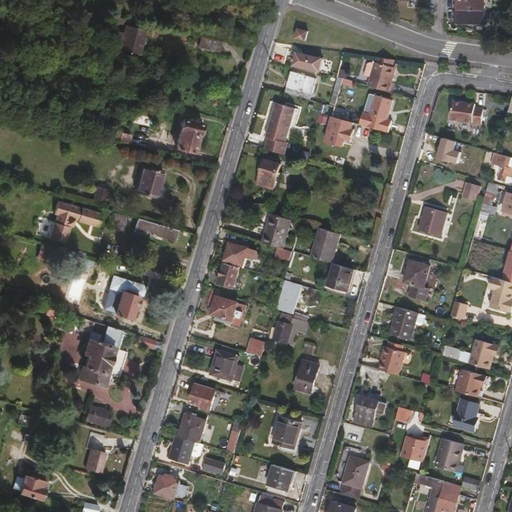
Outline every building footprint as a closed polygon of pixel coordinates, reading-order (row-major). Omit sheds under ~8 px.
[(486,13),(486,0),(453,0),(453,12),(486,13)] [(486,17),(486,13),(453,12),(453,26),(485,27),(486,17)] [(138,53),(143,29),(124,25),(122,32),(117,31),(114,40),(120,42),(119,48),(138,53)] [(305,41),(308,31),(297,29),(295,38),(305,41)] [(215,50),(218,41),(198,36),(196,46),(215,50)] [(392,67),(393,61),(375,58),(374,62),(381,64),(392,67)] [(370,77),(373,63),(368,62),(365,63),(362,75),(370,77)] [(389,76),(392,67),(381,64),(374,62),(373,63),(370,77),(367,85),(388,91),(391,77),(389,76)] [(303,91),(307,76),(293,72),(287,91),(311,99),(312,94),(303,91)] [(350,87),(352,81),(343,79),(342,84),(350,87)] [(386,119),(392,100),(374,95),(369,114),(362,112),(359,124),(371,127),(388,132),(391,120),(386,119)] [(481,121),(482,106),(474,106),(474,102),(462,101),(451,99),(449,118),(481,121)] [(285,141),(295,107),(277,101),(267,136),(270,136),(266,148),(284,153),(288,141),(285,141)] [(347,121),(350,111),(335,106),(332,116),(347,121)] [(328,125),(329,117),(319,116),(318,124),(328,125)] [(356,129),(350,126),(351,121),(347,121),(332,116),(325,139),(342,144),(343,144),(345,139),(352,141),(356,129)] [(193,150),(197,134),(199,134),(202,122),(182,117),(175,146),(193,150)] [(128,143),(129,135),(108,129),(107,138),(128,143)] [(511,165),(511,159),(511,155),(497,152),(493,163),(496,164),(497,162),(502,164),(502,165),(499,177),(499,178),(506,180),(508,174),(511,175),(511,166),(511,167),(511,165)] [(274,187),(281,162),(264,157),(257,182),(274,187)] [(157,196),(163,170),(142,165),(136,190),(157,196)] [(494,199),(499,182),(488,179),(482,201),(488,203),(490,197),(494,199)] [(477,197),(479,187),(480,184),(466,180),(462,194),(466,196),(476,198),(477,197)] [(104,205),(108,190),(97,187),(93,202),(104,205)] [(99,214),(85,210),(78,209),(54,203),(51,215),(55,216),(53,224),(52,224),(47,240),(63,245),(67,228),(66,228),(66,227),(70,228),(72,221),(95,227),(99,214)] [(440,235),(446,217),(447,212),(426,206),(419,229),(440,235)] [(490,219),(492,212),(480,209),(478,215),(480,216),(477,228),(489,231),(492,220),(490,219)] [(123,230),(127,218),(111,213),(107,225),(123,230)] [(286,247),(295,219),(292,218),(274,213),(265,241),(279,245),(286,247)] [(179,229),(171,227),(137,218),(135,226),(154,231),(154,234),(173,239),(174,237),(176,237),(179,229)] [(332,261),(341,232),(320,226),(311,255),(332,261)] [(254,259),(257,250),(231,242),(225,260),(245,265),(245,264),(247,257),(254,259)] [(51,264),(55,248),(40,245),(36,260),(51,264)] [(290,258),(293,249),(286,247),(279,245),(277,254),(290,258)] [(483,267),(485,259),(470,255),(468,262),(474,263),(483,267)] [(424,286),(430,265),(410,260),(405,280),(412,283),(409,295),(425,299),(428,287),(424,286)] [(235,281),(239,265),(224,261),(218,282),(233,286),(235,281)] [(347,289),(353,268),(336,263),(330,284),(335,285),(347,289)] [(130,317),(136,296),(141,294),(143,288),(141,284),(140,283),(112,275),(109,284),(108,288),(120,291),(113,312),(130,317)] [(511,299),(511,294),(511,280),(491,275),(488,286),(494,288),(491,299),(489,306),(507,311),(507,309),(511,311),(511,307),(511,299)] [(295,313),(303,284),(289,280),(280,309),(295,313)] [(24,300),(26,292),(6,287),(5,294),(24,300)] [(215,306),(218,295),(221,296),(222,292),(214,289),(209,305),(215,306)] [(242,319),(247,304),(221,296),(218,295),(215,306),(213,311),(220,313),(241,319),(242,319)] [(463,318),(467,303),(454,300),(450,314),(463,318)] [(45,310),(46,306),(35,303),(34,309),(45,312),(45,310)] [(411,338),(418,311),(398,305),(390,332),(411,338)] [(57,318),(60,310),(46,306),(45,310),(48,311),(47,315),(57,318)] [(287,341),(294,316),(276,311),(269,336),(287,341)] [(240,326),(241,319),(220,313),(219,319),(240,326)] [(106,369),(113,346),(115,347),(116,344),(121,329),(84,318),(80,330),(92,334),(87,352),(90,354),(84,378),(107,385),(111,370),(106,369)] [(161,351),(163,341),(140,335),(137,343),(161,351)] [(263,356),(266,342),(253,338),(249,352),(263,356)] [(495,353),(497,343),(476,338),(470,362),(489,368),(492,358),(491,357),(492,353),(495,353)] [(398,374),(404,351),(395,349),(385,345),(378,368),(398,374)] [(118,372),(125,350),(115,347),(113,346),(106,369),(111,370),(118,372)] [(458,359),(460,352),(445,348),(443,355),(458,359)] [(233,379),(240,356),(218,350),(211,372),(233,379)] [(312,391),(320,364),(303,359),(295,386),(312,391)] [(484,385),(487,376),(463,369),(457,391),(477,396),(481,384),(484,385)] [(211,406),(216,390),(195,384),(190,400),(211,406)] [(381,413),(384,402),(362,395),(355,420),(373,426),(378,412),(381,413)] [(476,416),(476,414),(479,405),(462,400),(454,425),(474,431),(478,417),(476,416)] [(412,414),(413,410),(399,406),(396,418),(402,420),(407,422),(411,417),(412,414)] [(107,425),(111,412),(93,407),(89,420),(107,425)] [(25,426),(28,415),(18,412),(15,423),(25,426)] [(201,439),(208,419),(186,413),(179,436),(196,441),(201,442),(201,439)] [(295,447),(303,421),(282,415),(275,441),(295,447)] [(234,452),(243,423),(234,420),(226,449),(234,452)] [(423,460),(430,438),(419,434),(418,437),(408,435),(402,453),(423,460)] [(192,454),(196,441),(179,436),(176,435),(169,458),(189,464),(192,454)] [(459,463),(464,443),(443,437),(435,465),(453,470),(455,462),(459,463)] [(200,454),(203,443),(201,442),(196,441),(192,454),(197,455),(198,455),(200,454)] [(102,460),(103,454),(104,452),(90,448),(84,469),(99,472),(102,460)] [(363,487),(371,460),(351,454),(344,481),(344,482),(341,492),(359,497),(362,487),(363,487)] [(221,473),(224,463),(206,458),(203,467),(221,473)] [(289,489),(295,469),(275,463),(269,484),(289,489)] [(442,491),(444,480),(417,472),(415,480),(433,486),(425,511),(435,511),(439,499),(442,491)] [(189,486),(180,484),(180,482),(172,479),(173,475),(167,474),(166,477),(160,476),(155,492),(175,497),(177,494),(185,496),(189,486)] [(39,496),(44,479),(36,476),(35,479),(22,475),(17,490),(39,496)] [(478,487),(479,481),(465,477),(463,483),(478,487)] [(387,506),(394,483),(385,481),(379,504),(387,506)] [(452,511),(455,503),(456,501),(448,498),(450,493),(442,491),(439,499),(435,511),(452,511)] [(281,511),(285,500),(261,493),(257,506),(255,511),(281,511)] [(456,501),(458,495),(450,493),(448,498),(456,501)] [(92,511),(94,511),(96,503),(83,500),(81,508),(92,511)] [(354,511),(356,507),(333,501),(330,511),(354,511)]
